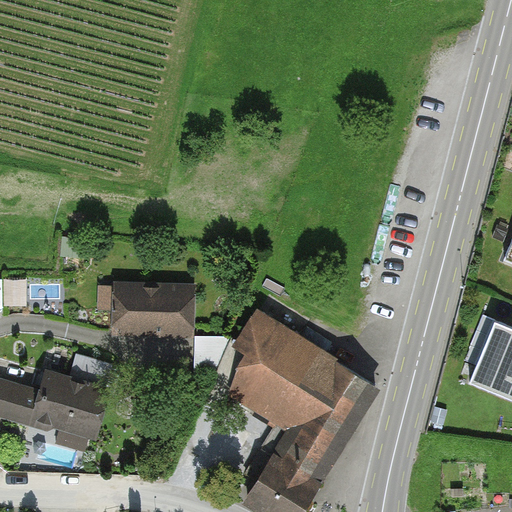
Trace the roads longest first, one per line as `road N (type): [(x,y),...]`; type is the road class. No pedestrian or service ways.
road 1 (secondary): [(511,3),(383,511)]
road 2 (residential): [(207,511),(148,498),(0,493)]
